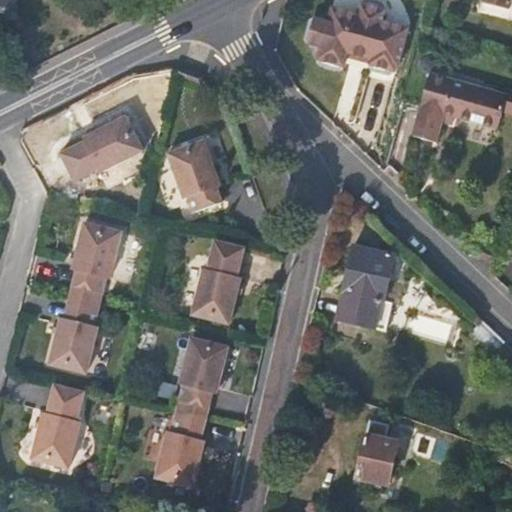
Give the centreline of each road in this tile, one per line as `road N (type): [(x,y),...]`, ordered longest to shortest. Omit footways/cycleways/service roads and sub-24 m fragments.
road 1 (residential): [(249,511),(314,220),(313,166)]
road 2 (residential): [(313,166),(336,155),(511,319)]
road 3 (secondary): [(0,113),(217,2)]
road 4 (residential): [(0,132),(29,196),(0,330)]
road 5 (residential): [(313,166),(217,2)]
